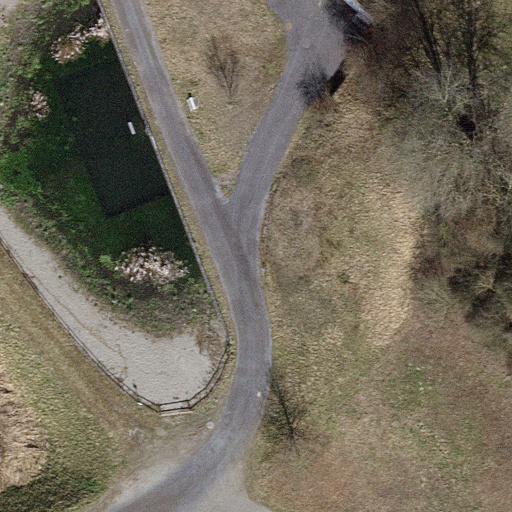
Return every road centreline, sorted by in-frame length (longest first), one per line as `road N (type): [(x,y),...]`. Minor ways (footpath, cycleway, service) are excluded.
road 1 (track): [(127,0),(248,341),(230,413),(180,493),(150,511)]
road 2 (track): [(0,281),(47,346),(180,493)]
road 3 (track): [(212,238),(324,33)]
